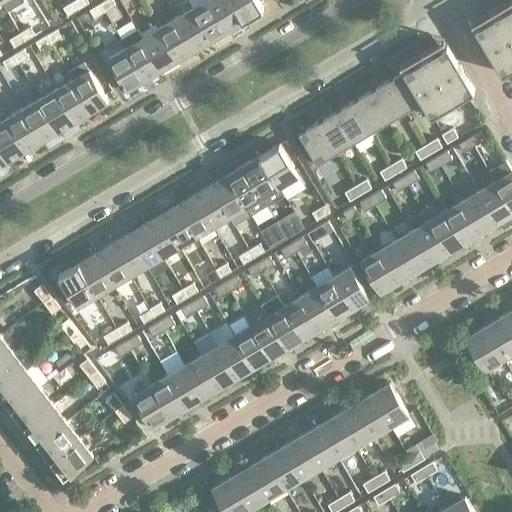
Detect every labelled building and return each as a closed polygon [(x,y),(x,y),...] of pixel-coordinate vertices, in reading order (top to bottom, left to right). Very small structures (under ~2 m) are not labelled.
[(1,0),(8,10),(23,0),(1,0)] [(79,8),(74,0),(73,0),(63,6),(68,14),(79,8)] [(116,4),(113,0),(103,0),(100,2),(105,10),(116,4)] [(228,29),(210,0),(203,0),(192,6),(211,38),(228,29)] [(244,19),(233,0),(210,0),(228,29),(244,19)] [(259,0),(233,0),(244,19),(264,7),(259,0)] [(105,10),(100,2),(90,8),(95,16),(105,10)] [(511,67),(511,4),(475,26),(503,72),(511,67)] [(211,38),(192,6),(176,16),(195,48),(211,38)] [(195,48),(176,16),(159,26),(178,58),(195,48)] [(31,25),(20,31),(25,40),(36,33),(31,25)] [(120,35),(126,46),(145,78),(162,68),(143,36),(137,26),(120,35)] [(178,58),(159,26),(143,36),(162,68),(178,58)] [(62,36),(57,28),(47,34),(51,42),(62,36)] [(25,40),(20,31),(10,38),(15,46),(25,40)] [(51,42),(47,34),(36,40),(41,48),(51,42)] [(475,89),(447,43),(404,68),(422,99),(431,115),(475,89)] [(145,78),(126,46),(109,56),(128,88),(145,78)] [(29,55),(24,47),(14,53),(18,62),(29,55)] [(18,62),(14,53),(3,60),(8,68),(18,62)] [(90,67),(72,78),(91,110),(109,99),(90,67)] [(422,99),(404,68),(388,78),(406,109),(422,99)] [(91,110),(72,78),(56,87),(75,119),(91,110)] [(406,109),(388,78),(370,89),(388,119),(406,109)] [(75,119),(56,87),(39,97),(58,129),(75,119)] [(388,119),(370,89),(352,99),(371,130),(388,119)] [(58,129),(39,97),(23,107),(42,139),(58,129)] [(371,130),(352,99),(335,109),(353,140),(371,130)] [(42,139),(23,107),(6,117),(25,149),(42,139)] [(353,140),(335,109),(317,120),(336,151),(353,140)] [(25,149),(6,117),(0,120),(0,143),(9,158),(25,149)] [(336,151),(317,120),(299,131),(311,151),(317,161),(336,151)] [(447,141),(458,134),(453,125),(442,132),(447,141)] [(485,137),(480,129),(469,136),(474,144),(485,137)] [(436,135),(425,142),(430,150),(441,144),(436,135)] [(474,144),(469,136),(458,142),(463,150),(474,144)] [(280,142),(260,154),(279,185),(299,174),(280,142)] [(430,150),(425,142),(414,148),(420,157),(430,150)] [(0,163),(9,158),(0,143),(0,163)] [(452,157),(447,149),(436,155),(441,163),(452,157)] [(311,151),(304,155),(310,165),(317,161),(311,151)] [(279,185),(260,154),(244,163),(269,206),(285,196),(279,185)] [(441,163),(436,155),(425,162),(430,170),(441,163)] [(401,156),(390,162),(395,171),(406,165),(401,156)] [(395,171),(390,162),(379,169),(384,178),(395,171)] [(269,206),(244,163),(227,173),(246,205),(252,215),(269,206)] [(419,176),(414,168),(403,175),(408,183),(419,176)] [(511,169),(495,179),(511,207),(511,169)] [(246,205),(227,173),(211,183),(230,215),(246,205)] [(408,183),(403,175),(392,181),(397,189),(408,183)] [(366,177),(355,183),(360,192),(371,186),(366,177)] [(511,211),(511,207),(495,179),(479,189),(497,220),(511,211)] [(230,215),(211,183),(194,193),(213,225),(230,215)] [(360,192),(355,183),(344,190),(349,198),(360,192)] [(386,196),(381,188),(370,194),(375,202),(386,196)] [(497,220),(479,189),(462,199),(480,230),(497,220)] [(213,225),(194,193),(178,203),(197,235),(213,225)] [(375,202),(370,194),(359,201),(364,209),(375,202)] [(480,230),(462,199),(446,209),(464,240),(480,230)] [(197,235),(178,203),(161,213),(180,245),(197,235)] [(330,211),(325,203),(312,211),(317,219),(330,211)] [(358,212),(354,204),(342,211),(347,219),(358,212)] [(464,240),(446,209),(429,219),(447,250),(464,240)] [(180,245),(161,213),(144,222),(163,254),(180,245)] [(447,250),(429,219),(413,228),(431,259),(447,250)] [(163,254),(144,222),(128,232),(147,264),(163,254)] [(293,222),(282,228),(287,237),(298,230),(293,222)] [(324,233),(319,225),(308,231),(313,239),(324,233)] [(287,237),(282,228),(272,234),(277,243),(287,237)] [(431,259),(413,228),(396,238),(414,269),(431,259)] [(147,264),(128,232),(111,242),(130,274),(147,264)] [(307,242),(302,235),(292,241),(296,249),(307,242)] [(414,269),(396,238),(380,248),(398,279),(414,269)] [(296,249),(292,241),(281,248),(285,255),(296,249)] [(130,274),(111,242),(95,252),(114,284),(130,274)] [(260,242),(249,248),(254,256),(265,250),(260,242)] [(254,256),(249,248),(239,254),(244,262),(254,256)] [(398,279),(380,248),(362,258),(380,289),(398,279)] [(114,284),(95,252),(78,262),(97,294),(114,284)] [(274,262),(269,254),(259,261),(263,268),(274,262)] [(227,261),(216,268),(221,276),(232,270),(227,261)] [(263,268),(259,261),(248,267),(252,275),(263,268)] [(97,294),(78,262),(59,273),(78,305),(97,294)] [(351,265),(334,275),(352,306),(370,296),(351,265)] [(221,276),(216,268),(206,274),(211,282),(221,276)] [(241,282),(236,274),(225,280),(230,288),(241,282)] [(352,306),(334,275),(317,285),(336,316),(352,306)] [(230,288),(225,280),(215,287),(219,295),(230,288)] [(193,281),(183,287),(188,296),(198,289),(193,281)] [(51,295),(42,283),(34,288),(44,300),(51,295)] [(336,316),(317,285),(301,295),(319,326),(336,316)] [(188,296),(183,287),(172,294),(177,302),(188,296)] [(207,301),(203,294),(192,300),(197,308),(207,301)] [(60,307),(51,295),(44,300),(53,312),(60,307)] [(319,326),(301,295),(284,304),(303,335),(319,326)] [(197,308),(192,300),(181,307),(186,314),(197,308)] [(160,301),(150,307),(155,315),(165,309),(160,301)] [(303,335),(284,304),(268,314),(286,345),(303,335)] [(155,315),(150,307),(139,313),(144,321),(155,315)] [(511,308),(503,314),(511,330),(511,308)] [(174,321),(170,313),(159,320),(163,328),(174,321)] [(228,324),(235,334),(253,365),(270,355),(251,324),(245,314),(228,324)] [(286,345),(268,314),(251,324),(270,355),(286,345)] [(511,350),(511,330),(503,314),(485,325),(503,356),(511,350)] [(78,329),(68,317),(61,323),(70,335),(78,329)] [(127,320),(117,326),(122,335),(132,329),(127,320)] [(163,328),(159,320),(148,326),(153,334),(163,328)] [(503,356),(485,325),(467,336),(485,367),(503,356)] [(122,335),(117,326),(104,334),(108,342),(122,335)] [(87,341),(78,329),(70,335),(79,347),(87,341)] [(141,341),(137,333),(126,339),(130,347),(141,341)] [(0,361),(14,351),(1,334),(0,334),(0,361)] [(253,365),(235,334),(218,344),(236,375),(253,365)] [(130,347),(126,339),(115,346),(120,354),(130,347)] [(236,375),(218,344),(201,354),(220,385),(236,375)] [(0,388),(27,368),(14,351),(0,361),(0,388)] [(220,385),(201,354),(185,363),(203,394),(220,385)] [(96,369),(87,357),(80,363),(89,375),(96,369)] [(203,394),(185,363),(168,373),(187,404),(203,394)] [(40,385),(27,368),(0,388),(0,393),(11,408),(40,385)] [(106,381),(96,369),(89,375),(98,387),(106,381)] [(187,404),(168,373),(152,383),(170,414),(187,404)] [(391,381),(372,392),(390,423),(409,412),(391,381)] [(170,414),(152,383),(134,393),(153,424),(170,414)] [(53,402),(40,385),(11,408),(24,425),(53,402)] [(123,403),(114,391),(106,397),(115,409),(123,403)] [(390,423),(372,392),(354,402),(373,433),(390,423)] [(67,419),(53,402),(24,425),(37,442),(67,419)] [(373,433),(354,402),(337,413),(355,444),(373,433)] [(132,415),(123,403),(115,409),(125,421),(132,415)] [(355,444),(337,413),(319,423),(338,454),(355,444)] [(80,436),(67,419),(37,442),(50,459),(80,436)] [(338,454),(319,423),(302,434),(320,464),(338,454)] [(431,433),(421,440),(429,453),(439,447),(431,433)] [(320,464),(302,434),(284,444),(303,475),(320,464)] [(94,454),(80,436),(50,459),(64,477),(94,454)] [(303,475),(284,444),(267,454),(285,485),(303,475)] [(420,448),(409,455),(414,463),(425,457),(420,448)] [(285,485),(267,454),(249,465),(268,496),(285,485)] [(414,463),(409,455),(398,461),(403,470),(414,463)] [(438,468),(433,460),(422,466),(427,475),(438,468)] [(268,496),(249,465),(232,475),(250,506),(268,496)] [(427,475),(422,466),(411,473),(416,481),(427,475)] [(385,469),(374,475),(379,484),(390,478),(385,469)] [(240,511),(250,506),(232,475),(213,486),(228,511),(240,511)] [(379,484),(374,475),(363,482),(368,491),(379,484)] [(401,490),(395,482),(384,488),(390,497),(401,490)] [(390,497),(384,488),(374,495),(379,503),(390,497)] [(350,490),(339,496),(344,505),(355,499),(350,490)] [(475,511),(465,495),(446,507),(448,511),(475,511)] [(344,505),(339,496),(328,503),(333,511),(344,505)]
